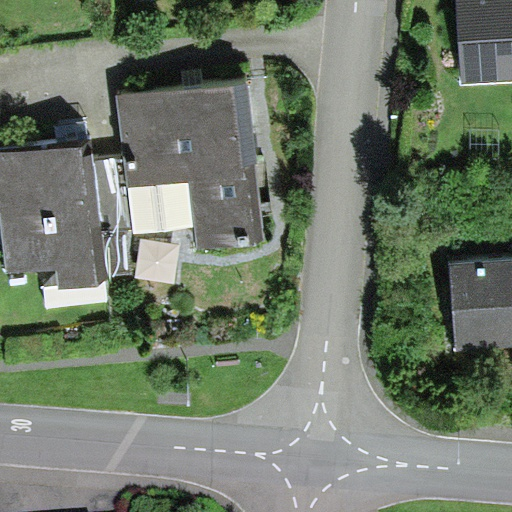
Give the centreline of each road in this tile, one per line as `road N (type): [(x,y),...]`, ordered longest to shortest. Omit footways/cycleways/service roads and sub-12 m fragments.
road 1 (residential): [(355,0),(304,459)]
road 2 (residential): [(0,429),(304,459)]
road 3 (residential): [(304,459),(511,476)]
